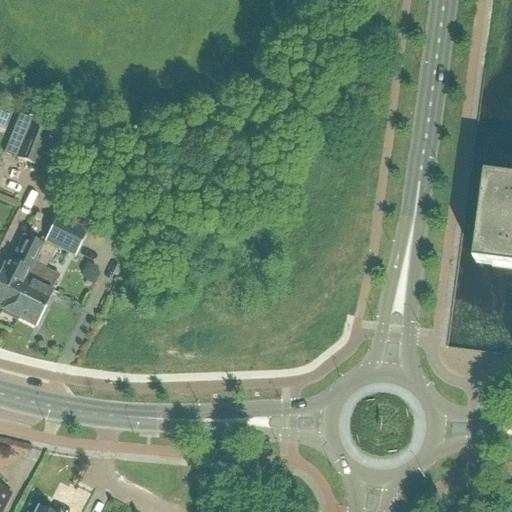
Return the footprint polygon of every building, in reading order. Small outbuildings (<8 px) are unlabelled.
[(18,118),(11,135),(24,140),(16,160),(35,168),(49,133),(50,130),(48,130),(18,118)] [(511,182),(504,181),(488,179),(477,266),(511,270),(511,182)] [(56,218),(49,231),(41,247),(26,278),(31,280),(29,283),(31,284),(22,304),(26,306),(19,321),(35,328),(52,294),(50,293),(58,277),(45,271),(55,249),(74,258),(86,232),(56,218)] [(6,261),(0,273),(0,311),(1,312),(0,314),(18,323),(19,321),(26,306),(22,304),(31,284),(29,283),(31,280),(26,278),(41,247),(24,239),(12,264),(6,261)] [(0,511),(2,511),(3,511),(2,510),(7,501),(6,500),(8,495),(0,490),(0,511)]
